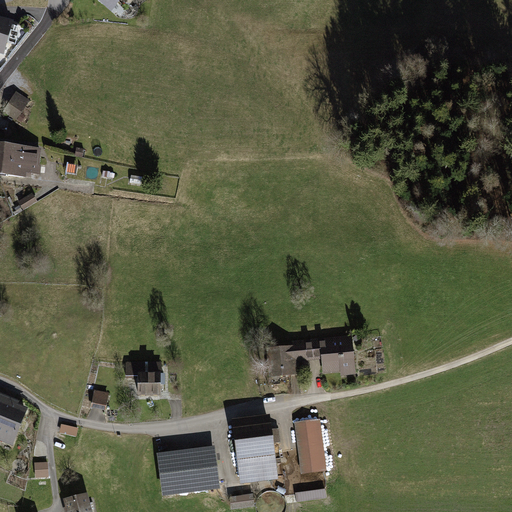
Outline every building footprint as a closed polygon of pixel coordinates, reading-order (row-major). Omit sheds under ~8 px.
[(125,0),(96,0),(113,14),(125,0)] [(0,55),(6,58),(16,25),(0,20),(0,21),(0,55)] [(17,96),(5,116),(18,124),(30,104),(17,96)] [(12,147),(0,145),(0,158),(11,159),(12,147)] [(43,150),(12,147),(11,159),(0,158),(0,177),(29,180),(30,176),(41,177),(43,150)] [(24,209),(37,201),(32,193),(19,202),(24,209)] [(310,342),(312,363),(324,362),(325,376),(344,374),(344,379),(358,377),(355,338),(310,342)] [(301,364),(312,363),(310,342),(292,344),(292,349),(271,351),(273,381),(302,378),(301,364)] [(164,363),(127,364),(128,379),(140,379),(141,399),(165,398),(164,363)] [(111,396),(96,393),(94,407),(109,409),(111,396)] [(34,408),(0,394),(0,443),(17,450),(34,408)] [(273,418),(236,422),(243,485),(281,480),(273,418)] [(322,422),(298,425),(304,477),(329,474),(322,422)] [(79,428),(62,424),(60,433),(77,437),(79,428)] [(217,449),(160,456),(165,499),(222,492),(217,449)] [(297,492),(298,501),(327,497),(326,488),(297,492)] [(253,494),(230,498),(232,511),(255,507),(253,494)] [(94,511),(91,496),(64,502),(66,511),(94,511)]
